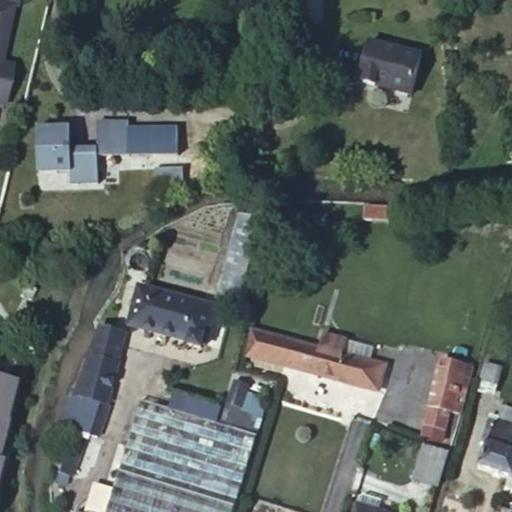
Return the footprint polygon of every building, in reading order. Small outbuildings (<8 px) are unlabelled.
[(14,5),(0,1),(0,20),(9,23),(14,5)] [(9,23),(0,20),(0,50),(3,51),(9,23)] [(368,44),(358,84),(410,96),(419,57),(368,44)] [(3,51),(0,50),(0,102),(2,103),(11,64),(0,61),(3,51)] [(180,122),(98,123),(98,150),(98,155),(181,155),(180,122)] [(71,124),(38,124),(38,169),(70,170),(70,182),(98,182),(98,155),(98,150),(71,150),(71,124)] [(154,168),(155,187),(181,186),(181,168),(154,168)] [(227,258),(243,262),(247,246),(252,247),(258,223),(237,218),(227,258)] [(218,307),(139,286),(129,323),(191,340),(191,344),(204,347),(206,344),(207,345),(218,307)] [(348,338),(324,332),(320,347),(254,329),(251,340),(260,342),(256,357),(378,389),(385,364),(344,353),(348,338)] [(114,341),(94,334),(87,353),(88,354),(90,355),(96,357),(107,361),(114,341)] [(94,361),(96,357),(90,355),(79,389),(104,398),(113,368),(94,361)] [(498,384),(504,367),(487,362),(482,378),(498,384)] [(462,414),(468,388),(460,387),(464,368),(442,364),(426,424),(449,430),(453,412),(462,414)] [(498,384),(482,378),(479,386),(495,392),(498,384)] [(242,410),(247,393),(249,386),(234,381),(227,405),(242,410)] [(0,382),(0,396),(10,399),(14,386),(0,382)] [(60,424),(69,427),(80,396),(71,393),(60,424)] [(266,399),(247,393),(242,410),(237,426),(256,433),(266,399)] [(0,471),(8,440),(6,439),(16,401),(10,399),(0,396),(0,471)] [(107,405),(80,396),(69,427),(87,433),(97,437),(107,405)] [(256,435),(140,399),(119,468),(237,504),(256,435)] [(511,406),(509,406),(503,422),(496,420),(481,464),(511,474),(511,406)] [(71,477),(87,433),(69,427),(60,424),(57,433),(67,437),(55,471),(71,477)] [(414,479),(439,486),(449,451),(425,443),(414,479)] [(121,473),(108,511),(231,511),(233,507),(121,473)] [(361,494),(359,503),(377,508),(379,499),(361,494)] [(388,511),(377,508),(359,503),(358,502),(354,511),(388,511)]
